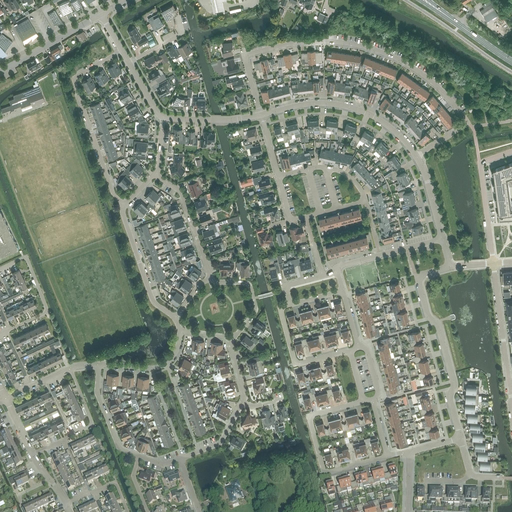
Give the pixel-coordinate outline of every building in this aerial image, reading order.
[(10,0),(6,0),(4,2),(9,10),(12,8),(14,11),(20,7),(15,0),(12,0),(11,1),(10,0)] [(80,11),(80,10),(83,8),(79,2),(82,0),(74,0),(72,2),(70,0),(61,4),(58,6),(60,10),(63,16),(66,15),(68,18),(73,16),(72,12),(75,10),(76,12),(77,12),(80,11)] [(226,0),(212,0),(215,12),(225,10),(224,2),(227,1),(226,0)] [(306,0),(305,5),(305,7),(311,9),(315,0),(306,0)] [(480,11),(484,17),(495,10),(494,10),(497,8),(493,3),(491,0),(482,6),(484,9),(480,11)] [(175,9),(173,5),(161,12),(171,29),(175,27),(176,26),(173,17),(178,14),(177,12),(178,12),(177,9),(175,9)] [(55,11),(48,15),(54,25),(59,22),(62,23),(61,22),(62,22),(55,11)] [(151,18),(148,19),(154,31),(158,29),(160,27),(161,27),(164,26),(158,14),(154,16),(152,18),(151,18)] [(28,19),(14,27),(22,40),(23,40),(26,43),(33,37),(35,38),(38,35),(35,33),(36,32),(28,19)] [(130,31),(128,32),(131,38),(133,42),(138,40),(141,46),(148,42),(145,38),(142,39),(135,28),(132,30),(131,29),(130,30),(130,31)] [(76,35),(80,41),(86,37),(83,31),(76,35)] [(1,34),(0,35),(0,58),(4,55),(3,54),(12,42),(1,34)] [(224,49),(224,52),(222,53),(224,58),(233,55),(231,50),(231,48),(233,48),(233,43),(223,44),(224,49)] [(57,46),(50,50),(52,53),(48,55),(52,61),(61,56),(59,53),(61,52),(59,50),(63,48),(61,44),(57,46)] [(185,44),(181,47),(178,48),(183,57),(184,59),(189,57),(188,54),(191,52),(188,47),(187,45),(185,44)] [(167,48),(166,49),(172,59),(175,58),(176,59),(182,56),(179,50),(176,52),(173,45),(171,46),(170,45),(168,47),(167,48)] [(311,52),(312,64),(316,63),(316,62),(319,62),(319,59),(322,58),(322,52),(319,52),(314,53),(314,51),(311,52)] [(302,64),(312,64),(311,52),(309,52),(309,53),(304,53),(301,53),(301,54),(302,64)] [(155,58),(154,55),(145,61),(147,64),(146,64),(149,68),(161,61),(160,61),(162,60),(163,63),(168,60),(165,53),(159,56),(160,58),(159,58),(158,56),(155,58)] [(287,55),(290,66),(293,66),(293,64),(296,63),(296,61),(299,60),(298,54),(294,54),(294,55),(290,55),(290,54),(287,55)] [(286,67),(290,66),(287,55),(285,55),(285,56),(280,57),(277,58),(279,67),(286,66),(286,67)] [(366,69),(370,59),(365,57),(361,67),(366,69)] [(35,59),(27,64),(31,72),(41,66),(39,64),(38,65),(35,59)] [(234,59),(221,62),(222,67),(227,66),(229,74),(240,71),(238,63),(235,64),(234,59)] [(264,60),(267,72),(270,71),(270,69),(274,68),(273,66),(276,65),(274,59),(275,59),(274,59),(271,60),(267,61),(266,60),(264,60)] [(366,69),(370,71),(374,61),(370,59),(366,69)] [(263,73),(267,72),(264,60),(261,61),(262,62),(257,63),(254,64),(256,70),(259,69),(259,72),(263,71),(263,73)] [(375,71),(379,63),(374,61),(370,71),(375,73),(375,71)] [(121,73),(116,62),(111,65),(112,67),(108,69),(113,78),(121,73)] [(384,75),(388,66),(383,64),(380,73),(379,74),(384,76),(385,75),(384,75)] [(392,68),(389,76),(393,78),(397,70),(392,68)] [(103,70),(98,72),(99,74),(95,76),(100,85),(109,80),(103,70)] [(164,74),(161,76),(158,70),(149,75),(152,81),(155,80),(158,82),(159,83),(166,79),(164,74)] [(401,83),(406,76),(402,73),(397,80),(401,83)] [(405,86),(410,79),(406,76),(401,83),(405,86)] [(93,90),(93,89),(96,87),(90,77),(85,79),(86,81),(82,83),(87,92),(90,90),(91,91),(92,91),(93,91),(93,90)] [(237,77),(230,79),(226,80),(228,85),(233,84),(234,89),(235,89),(236,89),(238,89),(239,88),(244,87),(242,79),(238,80),(237,77)] [(314,82),(315,91),(316,91),(316,92),(321,91),(320,85),(323,85),(323,79),(319,79),(319,81),(313,81),(313,82),(314,82)] [(335,82),(329,81),(329,79),(325,79),(325,85),(328,86),(327,91),(332,92),(334,92),(335,82)] [(409,89),(414,81),(410,79),(405,86),(409,89)] [(163,88),(157,91),(161,97),(169,93),(167,89),(171,87),(167,80),(161,84),(163,88)] [(346,84),(345,89),(344,93),(346,94),(350,95),(350,94),(351,87),(353,88),(354,82),(352,81),(349,81),(349,84),(346,84)] [(412,92),(418,84),(414,81),(409,89),(412,92)] [(353,88),(355,89),(353,95),(352,95),(356,97),(356,96),(358,97),(361,88),(358,87),(359,84),(357,83),(354,82),(353,88)] [(283,86),(286,96),(290,95),(289,94),(291,94),(289,85),(285,86),(284,83),(282,83),(282,84),(283,86)] [(416,94),(422,87),(418,84),(412,92),(416,94)] [(280,97),(278,88),(275,89),(274,85),(272,86),(273,89),(274,96),(275,99),(279,98),(279,97),(280,97)] [(39,86),(14,96),(15,99),(9,101),(11,105),(5,108),(5,107),(1,109),(2,111),(1,111),(2,113),(21,106),(21,108),(34,103),(34,105),(45,102),(39,86)] [(121,98),(130,93),(128,90),(129,89),(127,86),(124,88),(123,86),(117,89),(118,91),(117,92),(121,98)] [(368,91),(369,87),(367,87),(366,90),(363,99),(366,101),(367,100),(368,101),(371,92),(368,91)] [(420,97),(426,90),(422,87),(416,94),(420,97)] [(366,90),(361,88),(358,97),(359,97),(359,98),(363,99),(366,90)] [(371,92),(368,101),(369,101),(369,102),(374,103),(376,98),(378,99),(381,93),(377,92),(378,90),(372,88),(371,92)] [(268,91),(268,90),(261,92),(264,102),(269,101),(269,100),(270,100),(268,91)] [(426,90),(420,97),(424,100),(430,93),(426,90)] [(243,92),(236,94),(238,99),(236,99),(238,108),(248,105),(246,97),(244,97),(243,92)] [(130,93),(121,98),(124,104),(134,99),(133,96),(131,97),(130,93)] [(390,101),(390,102),(391,101),(386,98),(387,96),(383,94),(380,100),(383,101),(379,106),(383,109),(384,108),(385,109),(390,101)] [(175,101),(173,100),(171,105),(174,107),(175,108),(176,107),(177,107),(177,108),(183,108),(183,105),(184,105),(184,106),(189,106),(190,106),(191,98),(190,98),(189,98),(185,98),(185,99),(184,99),(177,96),(176,99),(175,101)] [(429,105),(436,99),(433,96),(426,102),(429,105)] [(197,106),(197,107),(197,109),(198,109),(199,110),(198,110),(199,110),(201,110),(202,110),(203,110),(203,109),(204,109),(209,108),(208,108),(208,107),(207,106),(206,106),(205,106),(206,101),(205,101),(205,98),(204,98),(204,97),(193,97),(193,106),(197,106)] [(432,109),(439,103),(436,99),(429,105),(432,109)] [(389,113),(397,102),(395,100),(393,103),(390,102),(390,101),(385,109),(386,110),(389,113)] [(394,115),(399,108),(396,106),(398,103),(397,102),(389,113),(392,115),(394,115)] [(130,115),(139,110),(137,106),(138,106),(136,103),(127,108),(130,115)] [(436,113),(442,107),(439,103),(432,109),(436,113)] [(92,112),(101,109),(99,104),(90,107),(92,112)] [(403,111),(405,108),(404,107),(402,110),(399,108),(394,115),(395,116),(394,117),(398,119),(403,111)] [(439,116),(446,110),(442,107),(436,113),(439,116)] [(403,111),(398,119),(401,121),(403,122),(408,114),(405,112),(407,109),(405,108),(403,111)] [(94,118),(103,115),(101,109),(92,112),(94,118)] [(139,110),(130,115),(134,121),(143,115),(142,112),(141,113),(139,110)] [(442,120),(449,114),(446,110),(439,116),(442,120)] [(443,125),(445,124),(452,118),(449,114),(442,120),(440,121),(443,125)] [(96,123),(105,120),(103,115),(94,118),(96,123)] [(415,121),(418,119),(416,117),(414,120),(411,117),(404,123),(405,124),(405,125),(407,128),(415,121)] [(455,121),(452,118),(445,124),(443,125),(449,130),(454,127),(451,125),(455,121)] [(138,130),(148,131),(149,127),(150,127),(150,124),(148,124),(145,119),(139,121),(138,130)] [(314,130),(313,119),(312,119),(310,120),(309,121),(308,121),(308,128),(305,129),(306,135),(311,135),(311,134),(314,134),(314,130)] [(319,120),(317,120),(316,119),(315,119),(313,119),(314,130),(319,130),(320,134),(323,134),(323,128),(319,128),(319,120)] [(98,128),(107,125),(105,120),(96,123),(98,128)] [(332,131),(333,120),(331,120),(330,120),(329,120),(327,120),(326,128),(323,128),(323,134),(326,134),(326,130),(332,131)] [(335,120),(333,120),(332,131),(337,132),(336,136),(339,136),(341,130),(337,129),(338,122),(337,122),(336,121),(335,120)] [(419,125),(415,121),(407,128),(410,131),(411,130),(411,131),(419,125)] [(292,123),(295,134),(297,133),(299,137),(301,136),(301,138),(305,138),(302,129),(299,130),(297,123),(296,122),(292,123)] [(292,135),(295,134),(292,123),(287,124),(288,126),(287,126),(289,133),(286,134),(287,140),(292,139),(292,135)] [(349,124),(348,124),(347,124),(344,131),(341,130),(339,136),(342,137),(344,133),(349,135),(352,125),(351,124),(350,124),(349,124)] [(100,134),(109,131),(107,125),(98,128),(100,134)] [(354,125),(352,125),(349,135),(353,137),(352,141),(355,142),(358,136),(355,135),(357,127),(356,127),(355,127),(355,126),(354,125)] [(422,129),(425,127),(423,125),(421,128),(419,125),(411,131),(412,132),(412,133),(415,136),(422,129)] [(281,127),(280,128),(279,127),(278,127),(277,127),(277,128),(276,128),(276,129),(275,129),(275,130),(275,131),(275,132),(275,133),(276,134),(277,139),(283,137),(285,143),(288,142),(287,140),(286,134),(283,135),(281,127)] [(426,133),(423,131),(426,129),(425,127),(422,129),(415,136),(417,139),(418,138),(419,140),(426,133)] [(244,142),(244,141),(242,141),(244,145),(250,144),(250,141),(256,139),(256,136),(258,135),(256,129),(247,131),(248,134),(246,135),(248,141),(244,142)] [(148,131),(138,130),(138,137),(149,138),(149,135),(148,135),(148,131)] [(174,130),(174,139),(179,139),(179,144),(185,144),(185,143),(185,137),(185,136),(182,136),(182,130),(174,130)] [(426,133),(419,140),(419,141),(422,145),(430,138),(428,135),(430,132),(429,130),(426,133)] [(102,139),(110,136),(109,131),(100,134),(102,139)] [(367,132),(366,132),(365,131),(361,138),(358,136),(355,142),(358,143),(360,140),(364,143),(370,133),(369,132),(368,132),(367,132)] [(188,143),(188,142),(192,142),(192,145),(197,145),(198,139),(195,139),(195,132),(188,132),(188,137),(185,137),(185,143),(188,143)] [(201,140),(201,146),(206,146),(206,143),(211,143),(211,142),(215,142),(215,134),(211,134),(211,133),(204,132),(204,137),(204,140),(201,140)] [(369,150),(373,145),(370,143),(374,137),(373,136),(373,135),(372,135),(372,134),(370,133),(364,143),(363,145),(367,149),(369,150)] [(103,145),(112,141),(110,136),(102,139),(103,145)] [(112,141),(103,145),(105,150),(114,147),(113,143),(115,143),(115,141),(112,141)] [(134,141),(134,149),(147,150),(147,146),(148,146),(148,143),(134,141)] [(378,153),(386,145),(385,144),(384,144),(384,143),(383,143),(382,143),(381,142),(376,148),(373,145),(369,150),(372,152),(373,153),(376,151),(378,153)] [(245,146),(246,149),(250,148),(252,156),(255,155),(259,154),(262,153),(260,146),(256,147),(253,147),(252,144),(245,146)] [(388,147),(387,146),(386,145),(378,153),(380,155),(378,158),(379,160),(381,162),(386,158),(384,155),(389,150),(388,148),(388,147)] [(107,155),(116,152),(114,147),(105,150),(107,155)] [(330,161),(333,148),(330,148),(330,151),(326,150),(324,160),(326,160),(330,161)] [(146,154),(147,150),(134,149),(133,157),(139,157),(138,159),(146,160),(146,157),(147,157),(147,154),(146,154)] [(312,160),(311,157),(314,156),(314,150),(306,152),(305,149),(304,149),(303,149),(304,153),(307,162),(311,161),(310,161),(312,160)] [(340,164),(343,151),(341,150),(340,153),(337,153),(335,162),(336,162),(336,163),(340,164)] [(343,151),(340,164),(344,165),(344,164),(348,165),(353,156),(344,154),(345,151),(343,151)] [(116,152),(107,155),(109,161),(118,158),(116,152)] [(285,168),(291,166),(289,157),(288,153),(286,154),(286,157),(283,158),(282,156),(279,157),(281,166),(284,165),(285,168)] [(170,171),(170,172),(171,172),(171,173),(172,173),(173,175),(177,174),(179,177),(181,175),(182,175),(183,175),(184,174),(184,172),(185,171),(182,167),(183,157),(175,156),(174,166),(170,167),(171,169),(171,170),(170,170),(170,171)] [(396,157),(395,156),(388,160),(386,158),(381,162),(380,163),(382,165),(383,164),(384,165),(388,164),(390,166),(399,160),(398,158),(397,158),(396,157)] [(355,172),(365,163),(363,162),(361,164),(355,157),(351,164),(353,166),(352,168),(353,169),(352,169),(355,172)] [(131,164),(134,167),(140,173),(144,169),(139,165),(141,163),(136,158),(131,164)] [(224,167),(222,160),(218,161),(219,164),(217,164),(217,165),(214,166),(215,169),(218,168),(218,169),(224,167)] [(264,160),(252,163),(255,173),(256,172),(256,173),(257,173),(258,173),(260,172),(260,171),(265,170),(264,164),(265,163),(264,160)] [(400,162),(400,161),(399,160),(390,166),(393,171),(390,173),(391,176),(397,172),(395,169),(401,165),(400,164),(400,163),(400,162)] [(359,176),(366,169),(364,167),(366,165),(365,163),(355,172),(358,175),(359,176)] [(503,166),(502,167),(498,168),(497,168),(496,169),(493,170),(493,171),(494,175),(495,184),(496,190),(497,198),(497,204),(498,212),(499,215),(500,221),(511,220),(511,163),(511,164),(510,163),(509,164),(505,166),(503,166)] [(125,171),(129,175),(132,173),(136,177),(140,173),(134,167),(131,164),(127,168),(126,169),(125,171)] [(362,180),(370,173),(366,169),(359,176),(360,177),(362,180)] [(122,179),(129,186),(132,182),(127,177),(129,175),(125,171),(124,171),(119,176),(120,178),(122,179)] [(366,184),(373,177),(371,175),(374,173),(372,171),(370,173),(362,180),(365,183),(366,184)] [(406,174),(405,172),(398,175),(397,172),(391,176),(393,178),(393,180),(397,179),(398,181),(409,177),(408,175),(407,175),(407,174),(406,174)] [(189,185),(192,196),(202,192),(199,185),(202,184),(199,176),(192,179),(193,183),(189,185)] [(261,177),(253,179),(255,185),(260,184),(261,189),(271,186),(269,179),(262,181),(261,177)] [(373,177),(366,184),(367,185),(370,189),(370,188),(372,186),(375,189),(382,184),(378,180),(380,179),(378,177),(376,180),(373,177)] [(409,179),(409,177),(398,181),(399,184),(396,186),(398,191),(404,188),(403,186),(410,183),(409,181),(409,180),(409,179)] [(129,186),(122,179),(120,178),(116,181),(118,183),(125,189),(129,186)] [(386,197),(385,195),(382,196),(380,192),(381,191),(380,187),(374,191),(375,194),(372,195),(372,196),(372,197),(373,200),(383,198),(386,197)] [(149,194),(156,200),(157,202),(159,200),(161,201),(164,197),(160,192),(158,195),(153,190),(149,194)] [(404,200),(415,197),(414,193),(413,193),(412,192),(405,194),(404,191),(398,193),(399,198),(404,196),(404,200)] [(270,195),(269,192),(258,195),(260,200),(264,199),(265,204),(275,202),(273,194),(270,195)] [(157,202),(156,200),(149,194),(146,198),(150,203),(148,205),(153,209),(154,209),(156,207),(154,206),(157,202)] [(205,201),(208,199),(207,195),(199,198),(200,201),(195,203),(198,211),(208,208),(205,201)] [(386,199),(386,197),(383,198),(373,200),(374,204),(375,206),(384,203),(383,200),(386,199)] [(403,209),(409,208),(408,205),(415,203),(415,202),(416,202),(415,197),(404,200),(405,203),(402,205),(403,209)] [(153,209),(148,205),(146,207),(142,202),(138,206),(144,212),(146,214),(148,212),(149,213),(153,209)] [(376,211),(385,208),(389,207),(387,202),(384,203),(375,206),(375,207),(376,211)] [(171,212),(179,210),(178,204),(171,207),(170,204),(163,206),(164,209),(167,208),(168,210),(170,210),(171,212)] [(141,216),(144,212),(138,206),(134,210),(141,216)] [(272,207),(264,209),(264,210),(260,211),(261,215),(265,214),(266,215),(270,214),(272,221),(280,219),(277,210),(273,211),(272,207)] [(409,217),(419,214),(418,209),(417,210),(417,209),(410,211),(409,208),(403,209),(404,214),(408,214),(409,217)] [(207,214),(200,217),(203,224),(212,221),(211,216),(214,215),(212,209),(206,211),(207,214)] [(362,219),(361,216),(360,214),(359,209),(353,211),(353,209),(351,210),(351,211),(346,213),(348,222),(362,219)] [(0,256),(18,248),(0,210),(0,256)] [(179,210),(171,212),(173,218),(181,215),(179,210)] [(348,222),(346,213),(340,214),(340,213),(338,213),(338,215),(332,216),(335,226),(348,222)] [(405,227),(407,226),(413,224),(412,221),(420,220),(420,219),(421,218),(419,214),(409,217),(410,222),(404,223),(405,227)] [(335,226),(332,216),(327,218),(326,216),(324,217),(325,218),(319,220),(320,224),(321,227),(322,229),(335,226)] [(380,226),(390,224),(389,221),(392,220),(391,218),(388,219),(378,221),(379,225),(380,225),(380,226)] [(176,227),(184,224),(183,219),(175,222),(174,221),(171,223),(173,228),(176,227)] [(140,233),(149,230),(147,224),(138,227),(140,233)] [(176,227),(173,228),(175,235),(179,234),(178,232),(186,229),(184,224),(176,227)] [(206,240),(216,237),(215,233),(218,231),(215,224),(208,226),(209,230),(203,233),(206,240)] [(413,224),(407,226),(408,229),(412,228),(413,234),(418,233),(419,233),(420,233),(421,233),(422,232),(423,232),(423,231),(423,230),(423,229),(423,228),(422,227),(422,226),(421,225),(414,227),(413,224)] [(291,229),(290,229),(293,240),(300,238),(300,236),(304,235),(302,227),(296,229),(296,228),(294,228),(293,228),(291,229)] [(383,237),(392,234),(391,231),(395,230),(394,228),(381,232),(382,236),(383,235),(383,237)] [(142,238),(150,235),(149,230),(140,233),(142,238)] [(279,242),(280,244),(285,243),(285,242),(289,241),(287,233),(283,235),(282,232),(277,233),(277,235),(277,236),(276,237),(276,238),(276,239),(276,240),(277,240),(277,241),(278,242),(279,242)] [(178,242),(189,238),(188,233),(176,237),(178,242)] [(267,233),(259,235),(262,245),(270,243),(269,242),(272,241),(271,235),(267,236),(267,233)] [(392,234),(383,237),(383,238),(382,238),(381,239),(382,242),(383,243),(384,243),(394,240),(393,237),(397,235),(397,233),(392,234)] [(143,243),(152,240),(150,235),(142,238),(143,243)] [(367,240),(367,237),(353,241),(356,250),(362,249),(362,250),(364,250),(363,248),(369,247),(368,242),(367,240)] [(189,238),(178,242),(180,247),(191,244),(189,238)] [(215,244),(209,246),(212,254),(225,249),(221,238),(213,241),(215,244)] [(145,249),(154,246),(152,240),(143,243),(145,249)] [(350,252),(356,250),(353,241),(340,244),(343,254),(348,252),(349,254),(351,253),(350,252)] [(337,255),(343,254),(340,244),(327,248),(327,250),(328,253),(329,258),(335,256),(335,258),(337,257),(337,255)] [(147,254),(156,251),(154,246),(145,249),(147,254)] [(186,256),(195,253),(193,248),(180,252),(182,257),(184,257),(186,256)] [(149,260),(158,257),(156,251),(147,254),(149,260)] [(186,256),(184,257),(184,259),(185,259),(186,261),(184,262),(185,265),(191,263),(190,260),(196,258),(195,253),(186,256)] [(151,265),(160,262),(158,257),(149,260),(151,265)] [(310,259),(305,261),(308,272),(312,270),(312,269),(313,269),(311,262),(314,261),(313,257),(310,258),(310,259)] [(308,272),(305,261),(300,262),(299,258),(296,259),(297,265),(300,265),(302,272),(303,272),(303,273),(308,272)] [(294,266),(297,265),(296,259),(292,260),(293,264),(288,265),(291,276),(296,275),(295,274),(296,273),(294,266)] [(153,270),(162,267),(160,262),(151,265),(153,270)] [(237,262),(237,269),(241,269),(241,276),(249,276),(249,275),(250,275),(251,274),(251,272),(250,272),(249,272),(249,265),(244,265),(244,262),(237,262)] [(278,278),(279,278),(277,271),(280,270),(278,262),(274,263),(275,266),(269,268),(271,275),(271,276),(271,277),(271,278),(272,279),(272,280),(274,279),(274,280),(275,280),(276,280),(277,279),(278,278)] [(291,276),(288,265),(286,266),(284,262),(279,264),(281,270),(284,269),(286,276),(287,277),(291,276)] [(220,264),(220,271),(221,271),(221,275),(227,275),(227,271),(234,271),(234,264),(227,264),(220,264)] [(189,270),(191,272),(198,277),(201,272),(192,266),(191,266),(189,270)] [(154,276),(163,273),(162,267),(153,270),(154,276)] [(11,280),(15,279),(21,275),(19,270),(12,273),(14,277),(11,278),(11,277),(10,278),(11,280)] [(198,277),(191,272),(189,270),(187,273),(189,274),(188,276),(195,281),(198,277)] [(509,283),(509,272),(505,272),(506,272),(503,273),(503,274),(503,276),(500,276),(501,284),(504,284),(504,285),(510,285),(510,283),(509,283)] [(163,273),(154,276),(156,281),(165,278),(163,273)] [(15,285),(24,281),(21,275),(15,279),(16,282),(13,283),(15,285)] [(182,284),(189,289),(193,285),(182,278),(179,282),(182,284)] [(24,281),(15,285),(13,286),(15,289),(19,287),(20,290),(27,286),(24,281)] [(182,284),(179,282),(178,283),(176,286),(179,289),(186,294),(189,289),(182,284)] [(389,295),(395,294),(394,291),(400,289),(400,287),(401,287),(399,282),(395,283),(395,284),(390,285),(391,291),(388,292),(389,295)] [(173,297),(181,302),(184,297),(173,289),(171,292),(175,294),(173,297)] [(358,300),(369,297),(367,291),(356,294),(356,300),(358,300)] [(394,303),(404,300),(403,297),(402,297),(402,295),(396,297),(395,294),(389,295),(390,299),(393,298),(394,303)] [(26,299),(27,302),(30,309),(36,306),(31,297),(29,298),(28,297),(26,299)] [(177,306),(181,302),(173,297),(172,299),(169,297),(168,299),(177,306)] [(359,305),(368,303),(370,302),(369,297),(358,300),(357,305),(359,305)] [(30,309),(27,302),(24,303),(22,300),(20,301),(22,304),(25,311),(30,309)] [(392,312),(400,310),(399,307),(405,306),(404,304),(405,304),(404,300),(394,303),(391,303),(393,309),(391,309),(392,312)] [(25,311),(22,304),(20,301),(15,304),(16,307),(19,314),(25,311)] [(333,311),(335,318),(344,315),(341,306),(342,306),(341,301),(336,303),(337,304),(334,304),(336,311),(333,311)] [(368,303),(359,305),(359,310),(360,310),(370,308),(372,307),(370,302),(368,303)] [(11,309),(14,316),(19,314),(16,307),(15,304),(12,305),(9,306),(11,309)] [(14,316),(11,309),(9,306),(7,308),(8,311),(5,312),(8,319),(14,316)] [(335,318),(333,311),(330,312),(329,306),(326,307),(326,306),(323,307),(325,317),(331,315),(332,318),(335,318)] [(320,318),(325,317),(323,307),(319,308),(320,308),(317,309),(319,315),(316,316),(318,322),(321,321),(320,318)] [(370,308),(360,310),(360,315),(362,316),(371,313),(373,312),(372,307),(370,308)] [(318,322),(316,316),(313,317),(311,310),(309,311),(309,310),(305,311),(308,321),(314,320),(314,323),(318,322)] [(399,319),(408,317),(407,313),(406,312),(400,313),(400,310),(392,312),(393,312),(396,320),(399,319)] [(308,321),(305,311),(302,312),(302,313),(300,314),(302,320),(299,321),(300,327),(309,324),(308,321)] [(300,327),(299,321),(296,321),(294,315),(292,316),(291,315),(287,316),(288,320),(289,320),(291,326),(296,325),(297,328),(300,327)] [(409,321),(408,317),(396,320),(398,329),(399,328),(399,330),(404,329),(404,327),(403,324),(409,322),(409,321)] [(255,328),(252,333),(256,337),(257,336),(257,337),(261,333),(262,332),(263,333),(264,333),(266,330),(265,329),(266,328),(258,321),(253,327),(255,328)] [(40,326),(43,333),(49,330),(46,323),(40,326)] [(38,336),(43,333),(40,326),(35,329),(38,336)] [(338,328),(338,330),(340,336),(343,335),(344,342),(347,341),(347,342),(352,341),(350,336),(350,337),(347,328),(341,329),(341,327),(338,328)] [(376,329),(366,331),(366,336),(368,336),(374,335),(375,338),(381,336),(379,328),(376,328),(376,329)] [(32,338),(38,336),(35,329),(29,331),(32,338)] [(337,337),(340,336),(338,330),(329,332),(330,335),(333,345),(336,344),(338,343),(337,337)] [(34,342),(32,338),(29,331),(24,334),(27,341),(30,339),(31,343),(34,342)] [(410,344),(416,342),(415,339),(421,338),(421,336),(422,336),(420,331),(420,332),(408,335),(410,344)] [(24,342),(27,341),(24,334),(18,336),(21,343),(23,347),(26,346),(24,342)] [(333,345),(330,335),(325,337),(324,334),(321,335),(322,341),(325,340),(327,346),(329,346),(330,346),(333,345)] [(320,341),(322,341),(321,335),(312,337),(313,340),(316,350),(319,349),(319,348),(321,348),(320,341)] [(23,347),(21,343),(18,336),(13,339),(16,346),(19,345),(21,349),(23,347)] [(256,344),(258,341),(253,337),(251,340),(246,336),(241,342),(249,348),(253,342),(256,344)] [(316,350),(313,340),(308,341),(307,338),(304,339),(305,345),(308,344),(310,351),(312,350),(312,351),(316,350)] [(378,346),(379,351),(389,348),(392,347),(389,338),(380,340),(381,344),(378,345),(378,346)] [(302,346),(305,345),(304,339),(295,342),(297,351),(296,351),(297,355),(302,354),(302,353),(304,352),(302,346)] [(198,350),(199,341),(194,340),(193,347),(187,346),(186,353),(192,353),(192,351),(197,352),(198,350)] [(199,341),(197,352),(201,352),(201,350),(203,351),(202,355),(205,355),(206,349),(203,348),(204,342),(199,341)] [(415,351),(425,349),(424,345),(423,345),(423,344),(417,345),(416,342),(410,344),(411,347),(414,346),(415,351)] [(216,352),(217,344),(212,343),(211,350),(208,349),(207,355),(213,356),(214,352),(216,352)] [(217,344),(216,352),(218,353),(217,357),(224,358),(224,357),(227,358),(227,357),(226,353),(225,353),(225,349),(222,349),(223,344),(217,344)] [(50,347),(54,355),(57,362),(63,360),(59,353),(56,354),(53,346),(50,347)] [(415,360),(421,359),(420,356),(426,354),(425,353),(426,352),(425,349),(415,351),(417,356),(412,358),(413,361),(415,360)] [(52,365),(57,362),(54,355),(48,358),(52,365)] [(249,369),(262,366),(260,356),(251,359),(252,362),(247,364),(249,369)] [(52,365),(48,358),(46,359),(45,357),(42,358),(43,360),(46,367),(52,365)] [(0,363),(1,367),(8,363),(6,358),(0,360),(0,363)] [(46,367),(43,360),(42,358),(39,359),(40,362),(37,363),(41,370),(46,367)] [(383,366),(393,363),(395,363),(393,358),(391,358),(382,361),(383,366)] [(182,364),(190,368),(191,369),(194,365),(196,366),(197,363),(192,360),(190,363),(184,359),(182,364)] [(420,368),(429,365),(428,362),(427,360),(421,362),(421,359),(415,360),(417,369),(420,368)] [(4,372),(11,369),(10,366),(12,365),(11,362),(8,363),(1,367),(4,372)] [(41,370),(37,363),(35,364),(34,362),(31,363),(32,365),(35,372),(41,370)] [(35,372),(32,365),(31,363),(28,364),(29,367),(26,368),(30,375),(35,372)] [(221,372),(230,370),(229,365),(225,366),(224,363),(215,365),(216,368),(217,368),(217,373),(221,372)] [(325,373),(326,379),(330,378),(329,375),(335,374),(333,368),(334,367),(333,363),(328,364),(328,365),(326,366),(328,372),(325,373)] [(191,369),(190,368),(182,364),(179,369),(182,370),(180,373),(189,378),(191,373),(190,372),(191,369)] [(419,377),(425,375),(424,372),(430,371),(430,369),(429,365),(420,368),(421,373),(418,374),(419,377)] [(262,366),(249,369),(250,375),(255,374),(256,377),(264,375),(263,371),(264,371),(262,366)] [(326,379),(325,373),(322,374),(320,367),(318,368),(318,367),(314,368),(317,378),(322,377),(324,382),(327,381),(326,379)] [(386,376),(395,374),(395,373),(397,372),(396,367),(394,368),(394,369),(384,371),(386,376)] [(312,380),(317,378),(314,368),(311,369),(311,370),(309,370),(311,377),(308,377),(309,383),(312,383),(312,380)] [(11,369),(4,372),(6,377),(13,374),(16,373),(15,370),(12,372),(11,369)] [(221,372),(217,373),(218,374),(219,376),(216,378),(217,382),(226,380),(225,377),(231,375),(230,370),(221,372)] [(309,383),(308,377),(305,378),(303,372),(301,372),(300,371),(296,373),(297,377),(298,377),(300,385),(306,384),(306,386),(310,385),(309,383)] [(16,373),(6,377),(9,383),(16,379),(15,377),(17,376),(16,373)] [(387,381),(397,379),(399,378),(397,373),(395,374),(386,376),(387,381)] [(113,384),(113,375),(108,375),(107,381),(104,381),(104,387),(109,388),(110,384),(113,384)] [(425,375),(419,377),(420,380),(423,380),(424,385),(433,383),(434,383),(433,378),(432,379),(432,377),(426,378),(425,375)] [(144,378),(143,391),(151,392),(152,385),(149,385),(149,379),(144,378)] [(265,388),(263,378),(256,380),(257,384),(253,385),(256,394),(264,392),(263,389),(265,388)] [(230,384),(229,381),(220,383),(221,386),(223,386),(224,391),(235,388),(233,383),(230,384)] [(467,381),(466,381),(465,381),(464,381),(463,382),(462,383),(462,384),(462,387),(462,388),(463,388),(463,389),(464,390),(465,390),(466,390),(466,392),(468,392),(468,395),(479,395),(479,386),(475,386),(474,385),(473,385),(472,385),(467,385),(467,381)] [(181,392),(190,389),(188,383),(179,386),(181,392)] [(63,393),(71,389),(69,384),(65,386),(64,385),(64,384),(61,385),(62,386),(61,387),(63,390),(62,391),(63,393)] [(398,384),(389,387),(390,391),(391,392),(397,390),(398,394),(404,393),(403,389),(400,389),(398,384)] [(235,388),(224,391),(225,396),(223,396),(224,399),(230,398),(230,395),(236,393),(235,388)] [(329,389),(331,395),(334,395),(335,401),(338,400),(338,401),(343,400),(342,396),(341,396),(339,390),(333,391),(332,388),(329,389)] [(67,398),(74,395),(71,389),(63,393),(64,396),(65,395),(67,398)] [(183,397),(192,394),(190,389),(181,392),(183,397)] [(328,396),(331,395),(329,389),(326,390),(327,393),(321,394),(324,405),(327,404),(327,403),(330,402),(328,396)] [(48,406),(51,405),(49,401),(52,400),(48,392),(47,392),(47,391),(46,390),(44,391),(44,392),(40,394),(40,395),(42,394),(48,406)] [(314,400),(312,394),(311,392),(308,393),(310,398),(304,399),(305,405),(304,405),(306,410),(310,409),(310,408),(312,407),(311,401),(314,400)] [(324,405),(321,394),(316,396),(315,393),(312,394),(314,400),(316,399),(318,405),(321,405),(324,405)] [(45,408),(46,407),(48,406),(42,394),(40,395),(37,397),(40,404),(43,402),(45,408)] [(120,395),(119,395),(116,394),(113,394),(108,394),(110,398),(112,398),(113,400),(109,402),(111,407),(121,403),(119,398),(120,395)] [(185,403),(194,400),(192,394),(183,397),(185,403)] [(479,395),(468,395),(462,394),(461,396),(462,397),(462,398),(463,399),(464,399),(466,399),(466,401),(468,401),(467,404),(478,405),(479,395)] [(69,404),(77,400),(74,395),(67,398),(69,404)] [(149,404),(158,401),(156,395),(147,398),(149,404)] [(421,404),(431,401),(430,398),(429,398),(429,396),(423,398),(422,395),(416,396),(417,400),(420,399),(421,404)] [(37,405),(40,404),(37,397),(31,399),(35,406),(36,409),(38,407),(37,405)] [(387,410),(396,407),(400,407),(397,398),(391,400),(392,403),(386,405),(384,406),(387,410)] [(35,406),(31,399),(26,402),(29,409),(32,408),(33,410),(36,409),(35,406)] [(72,409),(79,406),(77,400),(69,404),(72,409)] [(187,408),(196,405),(194,400),(185,403),(187,408)] [(151,409),(160,406),(158,401),(149,404),(151,409)] [(218,409),(220,410),(228,415),(230,410),(224,407),(226,404),(220,401),(219,404),(220,405),(218,409)] [(420,413),(427,411),(426,408),(432,407),(431,405),(432,405),(431,401),(421,404),(422,409),(420,410),(420,413)] [(29,409),(26,402),(21,405),(24,412),(25,414),(28,413),(26,410),(29,409)] [(121,403),(111,407),(113,412),(123,408),(121,403)] [(478,405),(467,404),(461,403),(461,405),(461,406),(461,407),(462,407),(462,408),(463,408),(463,409),(464,409),(465,409),(465,410),(467,410),(467,413),(477,414),(478,405)] [(25,414),(24,412),(21,405),(19,405),(18,405),(17,404),(15,405),(15,406),(15,407),(18,414),(21,413),(22,415),(25,414)] [(189,414),(198,411),(196,405),(187,408),(189,414)] [(280,414),(277,415),(279,422),(285,420),(284,417),(288,416),(287,410),(288,410),(287,406),(286,407),(285,405),(278,407),(280,414)] [(75,414),(82,411),(79,406),(72,409),(74,414),(75,414)] [(153,415),(162,411),(160,406),(151,409),(153,415)] [(228,415),(220,410),(218,409),(215,414),(214,413),(212,416),(218,419),(219,416),(225,419),(228,415)] [(263,413),(260,414),(264,428),(264,427),(271,425),(271,426),(271,424),(276,423),(275,416),(271,417),(270,410),(266,411),(262,412),(263,413)] [(362,420),(364,426),(364,428),(367,427),(366,422),(372,421),(370,414),(371,414),(370,410),(365,411),(366,412),(363,413),(365,419),(362,420)] [(75,414),(74,414),(72,415),(73,418),(75,416),(77,420),(84,417),(82,411),(75,414)] [(155,420),(164,417),(162,411),(153,415),(155,420)] [(191,419),(200,416),(198,411),(189,414),(191,419)] [(426,421),(435,418),(434,414),(433,413),(427,414),(427,411),(420,413),(421,416),(424,415),(426,421)] [(125,418),(127,417),(125,412),(114,416),(116,421),(125,418)] [(477,414),(467,413),(464,413),(463,415),(464,416),(464,417),(465,418),(466,418),(468,418),(467,420),(470,420),(469,423),(480,423),(481,414),(477,414)] [(245,421),(241,426),(243,428),(244,428),(246,429),(247,429),(248,427),(257,425),(256,418),(251,419),(250,414),(249,414),(248,414),(247,417),(248,419),(244,419),(245,421)] [(364,426),(362,420),(359,421),(357,414),(355,415),(355,414),(352,415),(354,425),(355,428),(360,426),(360,427),(364,426)] [(354,425),(352,415),(348,416),(348,417),(346,417),(348,424),(345,424),(346,430),(347,432),(350,431),(350,430),(355,428),(354,425)] [(193,425),(202,421),(200,416),(191,419),(193,425)] [(125,418),(116,421),(118,426),(129,422),(127,417),(125,418)] [(157,425),(166,422),(164,417),(155,420),(157,425)] [(425,430),(431,428),(430,425),(436,424),(436,422),(435,418),(426,421),(427,426),(424,426),(425,430)] [(55,420),(56,423),(59,430),(65,428),(62,421),(59,422),(57,419),(55,420)] [(346,430),(345,424),(342,425),(340,419),(338,419),(334,420),(337,430),(342,428),(344,433),(347,432),(346,430)] [(59,430),(56,423),(55,420),(52,422),(54,425),(51,426),(54,433),(59,430)] [(332,431),(337,430),(334,420),(331,421),(329,422),(331,428),(328,429),(329,435),(330,437),(333,436),(332,431)] [(195,430),(204,427),(202,421),(193,425),(195,430)] [(159,431),(168,428),(166,422),(157,425),(159,431)] [(392,431),(404,428),(405,428),(403,422),(400,423),(391,426),(390,427),(392,431)] [(480,423),(469,423),(466,422),(466,424),(466,425),(466,426),(467,426),(467,427),(468,427),(468,428),(469,428),(470,428),(470,429),(472,429),(472,432),(482,433),(483,428),(480,427),(480,423)] [(329,435),(328,429),(325,430),(323,423),(321,424),(320,423),(316,424),(317,429),(318,428),(319,434),(325,433),(326,436),(329,435)] [(45,429),(49,436),(54,433),(51,426),(50,424),(47,425),(46,424),(44,425),(45,429)] [(49,436),(45,429),(44,425),(38,428),(40,431),(43,438),(49,436)] [(122,435),(133,431),(132,429),(131,425),(128,427),(120,430),(122,435)] [(204,427),(195,430),(197,436),(206,432),(204,427)] [(33,431),(38,441),(43,438),(40,431),(38,428),(33,430),(33,431)] [(161,436),(170,433),(168,428),(159,431),(161,436)] [(394,436),(405,433),(404,428),(392,431),(391,432),(394,436)] [(431,428),(425,430),(426,433),(429,432),(430,438),(436,436),(436,437),(440,436),(439,431),(438,431),(438,429),(432,431),(431,428)] [(0,440),(10,436),(7,431),(1,434),(2,437),(0,437),(0,440)] [(32,443),(38,441),(33,431),(31,432),(32,435),(29,436),(32,443)] [(133,431),(122,435),(124,440),(128,439),(130,444),(135,439),(132,432),(133,431)] [(482,433),(472,432),(469,432),(468,433),(468,434),(469,435),(469,436),(470,437),(471,437),(472,437),(473,437),(473,439),(475,439),(474,442),(485,442),(485,437),(482,437),(482,433)] [(163,442),(172,439),(170,433),(161,436),(163,442)] [(395,441),(406,438),(405,433),(394,436),(392,437),(395,441)] [(6,445),(13,441),(10,436),(0,440),(0,443),(4,442),(6,445)] [(141,449),(145,438),(138,436),(135,439),(138,441),(136,448),(141,449)] [(87,439),(91,446),(96,444),(93,437),(87,439)] [(233,437),(230,444),(231,444),(231,445),(234,447),(235,446),(239,449),(242,442),(245,444),(246,441),(241,438),(240,441),(233,437)] [(145,438),(141,449),(146,451),(148,444),(149,444),(152,443),(151,440),(145,438)] [(366,447),(369,446),(367,440),(368,440),(367,438),(364,439),(364,442),(359,443),(360,445),(362,456),(366,455),(365,454),(368,453),(366,447)] [(367,440),(369,446),(372,446),(374,452),(376,451),(376,452),(381,451),(380,447),(379,447),(376,438),(370,439),(370,438),(367,438),(368,440),(367,440)] [(406,438),(395,441),(394,442),(397,447),(408,444),(406,438)] [(85,449),(91,446),(87,439),(82,442),(85,449)] [(172,439),(163,442),(165,447),(174,444),(172,439)] [(3,453),(15,447),(13,441),(6,445),(7,448),(2,450),(3,453)] [(485,442),(474,442),(471,441),(471,443),(471,444),(471,445),(472,445),(472,446),(473,446),(474,446),(474,447),(475,447),(475,448),(477,448),(477,451),(487,452),(488,443),(485,442)] [(82,450),(85,449),(82,442),(76,445),(81,454),(84,453),(82,450)] [(362,456),(360,445),(354,447),(353,442),(350,443),(350,445),(352,451),(355,450),(356,456),(359,456),(362,456)] [(352,451),(350,445),(350,443),(347,444),(348,449),(342,450),(345,460),(348,459),(351,458),(349,452),(352,451)] [(81,454),(76,445),(74,445),(74,444),(73,444),(71,445),(72,447),(71,447),(74,454),(78,453),(79,455),(81,454)] [(11,456),(18,452),(15,447),(3,453),(4,455),(10,453),(11,456)] [(335,455),(333,449),(333,447),(329,448),(330,450),(324,452),(326,461),(325,461),(327,466),(331,464),(331,463),(333,463),(332,456),(335,455)] [(345,460),(342,450),(337,451),(336,449),(333,449),(335,455),(338,455),(339,461),(342,460),(342,461),(345,460)] [(487,452),(477,451),(474,451),(473,452),(473,453),(474,453),(474,454),(474,455),(475,456),(476,456),(478,456),(478,457),(480,458),(479,461),(490,461),(490,456),(487,456),(488,452),(487,452)] [(8,464),(20,458),(18,452),(11,456),(12,458),(7,461),(8,464)] [(55,463),(65,459),(63,456),(60,457),(59,455),(52,458),(55,463)] [(20,458),(8,464),(9,466),(15,464),(16,467),(23,463),(20,458)] [(57,469),(64,466),(63,462),(66,460),(65,459),(55,463),(57,469)] [(490,461),(479,461),(476,460),(476,462),(476,463),(476,464),(477,464),(477,465),(478,465),(479,465),(480,466),(480,467),(482,467),(482,470),(492,471),(493,461),(490,461)] [(99,464),(101,469),(104,476),(110,473),(107,466),(104,468),(101,463),(99,464)] [(104,476),(101,469),(99,464),(97,465),(99,470),(96,471),(99,478),(104,476)] [(387,474),(388,480),(398,478),(396,471),(397,471),(396,468),(395,468),(394,466),(393,465),(389,466),(389,467),(388,467),(390,473),(387,474)] [(60,474),(67,471),(70,469),(69,466),(66,468),(64,466),(57,469),(60,474)] [(99,478),(96,471),(92,473),(90,468),(88,469),(89,471),(90,474),(93,481),(99,478)] [(388,480),(387,474),(384,475),(382,469),(381,469),(381,468),(376,470),(377,470),(379,479),(380,479),(384,478),(385,481),(388,480)] [(147,470),(146,473),(142,472),(140,479),(150,482),(151,478),(154,479),(156,474),(150,472),(150,471),(147,470)] [(377,470),(376,471),(375,470),(373,471),(372,472),(373,478),(370,478),(372,484),(380,482),(380,479),(379,479),(377,470)] [(20,479),(23,486),(28,483),(27,480),(30,479),(27,471),(18,475),(20,479)] [(70,476),(69,476),(67,471),(60,474),(63,480),(70,476)] [(93,481),(90,474),(89,471),(87,472),(88,475),(85,476),(88,483),(93,481)] [(174,471),(164,474),(165,480),(169,478),(170,483),(180,479),(177,473),(175,474),(174,471)] [(372,484),(370,478),(367,479),(366,473),(364,474),(364,473),(360,474),(360,475),(363,484),(363,487),(372,484)] [(20,479),(18,475),(9,479),(12,485),(15,484),(17,488),(23,486),(20,479)] [(65,485),(74,481),(72,475),(69,476),(70,476),(63,480),(65,485)] [(363,484),(360,475),(355,476),(356,482),(353,483),(355,489),(358,488),(358,485),(363,484)] [(355,489),(353,483),(351,484),(349,478),(348,478),(348,477),(343,478),(343,479),(344,479),(346,488),(347,491),(352,490),(355,489)] [(346,488),(344,479),(343,479),(338,481),(340,486),(337,487),(338,493),(347,491),(346,488)] [(74,481),(65,485),(68,491),(75,487),(73,484),(75,483),(74,481)] [(229,493),(231,497),(230,499),(231,502),(233,502),(235,501),(236,500),(236,499),(241,497),(241,498),(243,498),(244,498),(245,497),(243,492),(242,492),(240,493),(237,486),(239,485),(238,481),(232,483),(233,487),(227,489),(228,493),(229,493)] [(338,493),(337,487),(334,488),(332,482),(331,482),(327,483),(327,484),(326,484),(327,486),(326,486),(327,490),(328,490),(329,496),(335,494),(338,493)] [(427,502),(427,496),(424,496),(424,490),(422,490),(422,488),(417,488),(417,492),(418,492),(417,498),(423,498),(423,501),(427,502)] [(436,499),(436,489),(433,489),(433,490),(430,490),(430,496),(427,496),(427,502),(427,505),(431,505),(431,502),(436,502),(436,499)] [(445,502),(445,497),(442,497),(442,490),(439,490),(439,489),(436,489),(436,499),(441,499),(441,502),(445,502)] [(177,490),(171,492),(173,497),(177,496),(179,503),(187,500),(184,491),(178,493),(177,490)] [(454,499),(454,490),(450,490),(448,490),(448,497),(445,497),(445,502),(453,502),(453,499),(454,499)] [(462,503),(463,497),(459,497),(460,491),(457,491),(457,490),(454,490),(454,499),(453,499),(453,502),(462,503)] [(471,500),(472,490),(468,490),(468,491),(466,491),(466,497),(463,497),(462,503),(465,503),(465,504),(471,504),(471,500)] [(480,503),(480,498),(477,498),(477,491),(475,491),(475,490),(472,490),(471,500),(477,500),(477,503),(480,503)] [(480,498),(480,503),(490,503),(490,495),(491,495),(491,490),(486,490),(486,491),(484,491),(483,498),(480,498)] [(153,492),(146,495),(150,504),(157,501),(153,492)] [(45,497),(48,504),(49,504),(49,506),(55,503),(54,501),(53,502),(52,498),(53,497),(53,496),(52,495),(51,494),(45,497)] [(388,511),(388,510),(393,509),(392,503),(395,502),(392,494),(389,495),(390,497),(384,499),(385,502),(385,501),(388,511)] [(108,504),(116,501),(113,495),(106,499),(107,501),(105,502),(105,504),(106,505),(108,504)] [(43,507),(48,504),(45,497),(39,500),(43,507)] [(37,510),(43,507),(39,500),(34,503),(37,510)] [(385,501),(385,502),(380,503),(379,500),(376,501),(378,507),(381,506),(382,511),(384,511),(383,511),(385,511),(388,511),(388,510),(388,511),(385,501)] [(111,510),(118,506),(116,501),(108,504),(106,505),(105,505),(106,508),(109,506),(111,510)] [(376,511),(375,508),(378,507),(376,501),(373,502),(374,505),(369,506),(370,511),(376,511)] [(89,505),(92,511),(95,511),(95,510),(98,509),(94,502),(89,505)] [(35,511),(37,510),(34,503),(28,505),(31,511),(35,511)]
